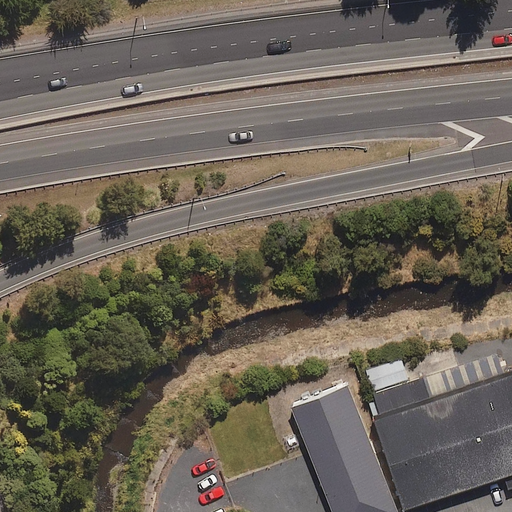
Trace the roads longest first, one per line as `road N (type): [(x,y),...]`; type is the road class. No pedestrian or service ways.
road 1 (motorway): [(511,151),(220,206),(97,241),(0,282)]
road 2 (motorway): [(511,95),(266,122),(0,164)]
road 3 (motorway): [(57,87),(511,25)]
